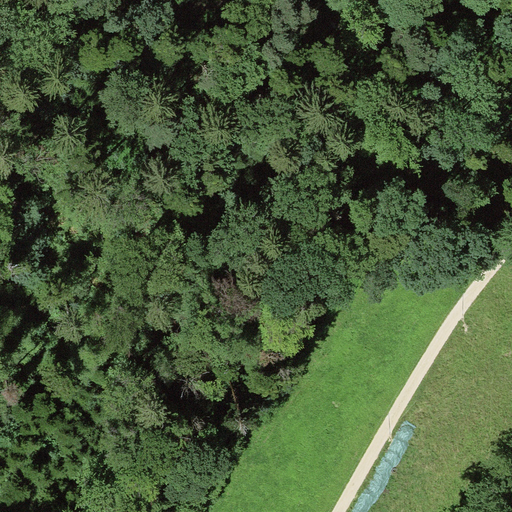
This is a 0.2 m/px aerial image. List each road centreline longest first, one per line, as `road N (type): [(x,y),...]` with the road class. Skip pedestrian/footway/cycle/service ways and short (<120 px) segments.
road 1 (track): [(342,511),(466,303),(511,247)]
road 2 (track): [(43,0),(228,0)]
